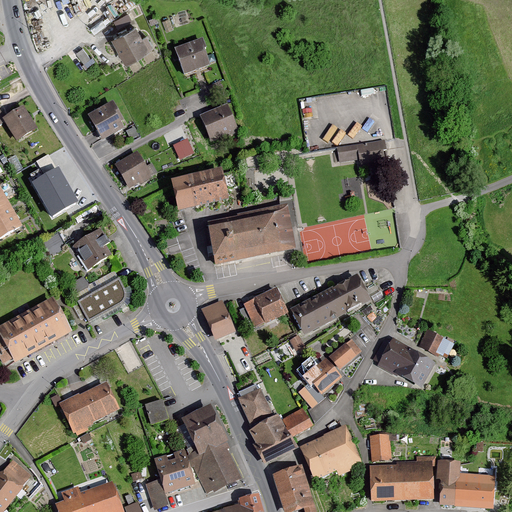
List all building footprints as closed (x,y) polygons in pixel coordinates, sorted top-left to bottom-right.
[(113,41),(126,64),(151,49),(138,26),(113,41)] [(211,68),(201,43),(175,52),(184,78),(211,68)] [(89,120),(104,144),(125,131),(122,126),(126,123),(114,104),(89,120)] [(237,133),(227,108),(199,119),(210,145),(237,133)] [(23,111),(3,123),(17,144),(36,131),(23,111)] [(174,146),(179,160),(193,154),(187,140),(174,146)] [(387,163),(384,144),(337,152),(339,165),(359,162),(360,167),(387,163)] [(152,178),(136,155),(114,169),(130,193),(152,178)] [(39,186),(55,209),(78,193),(62,170),(39,186)] [(191,180),(198,210),(230,203),(222,173),(191,180)] [(198,210),(191,180),(172,185),(179,215),(198,210)] [(0,224),(14,217),(10,210),(6,204),(0,207),(0,224)] [(228,222),(237,264),(298,252),(289,209),(228,222)] [(43,227),(48,235),(65,225),(60,216),(43,227)] [(14,217),(0,224),(0,241),(21,230),(17,223),(14,217)] [(237,264),(228,222),(207,226),(216,269),(237,264)] [(109,246),(99,231),(72,250),(89,274),(112,258),(105,248),(109,246)] [(292,311),(305,338),(371,306),(358,279),(292,311)] [(88,323),(119,307),(123,304),(125,302),(126,299),(125,295),(119,283),(78,304),(88,323)] [(244,308),(254,331),(266,326),(267,327),(289,317),(277,291),(253,302),(254,304),(244,308)] [(54,300),(0,329),(0,363),(3,369),(13,363),(16,367),(73,336),(54,300)] [(215,344),(236,335),(221,304),(201,314),(215,344)] [(446,343),(424,333),(417,349),(438,359),(446,343)] [(289,343),(297,354),(304,350),(296,339),(289,343)] [(421,392),(435,367),(387,341),(373,366),(421,392)] [(361,355),(350,343),(330,360),(341,373),(361,355)] [(312,392),(314,390),(322,399),(343,382),(327,362),(303,382),(312,392)] [(121,413),(107,386),(80,400),(79,397),(62,405),(58,397),(50,401),(56,412),(60,410),(74,437),(121,413)] [(275,420),(259,391),(237,404),(253,432),(275,420)] [(145,409),(152,429),(170,422),(163,403),(145,409)] [(228,446),(211,409),(181,423),(196,454),(187,459),(205,496),(239,480),(224,449),(228,446)] [(281,423),(291,441),(312,429),(302,412),(281,423)] [(278,419),(275,420),(253,432),(248,435),(255,447),(253,448),(262,464),(294,446),(291,441),(281,423),(278,419)] [(324,441),(300,451),(315,484),(338,475),(339,478),(362,468),(345,429),(323,438),(324,441)] [(391,464),(389,438),(369,439),(371,465),(391,464)] [(195,488),(183,453),(153,463),(161,484),(145,489),(153,511),(157,511),(170,507),(167,498),(195,488)] [(434,460),(416,460),(416,464),(396,464),(396,468),(371,468),(371,504),(435,503),(434,460)] [(0,511),(5,511),(31,479),(12,464),(3,475),(0,473),(0,511)] [(461,476),(462,465),(439,464),(438,479),(438,483),(442,483),(441,508),(485,511),(493,511),(495,478),(486,478),(461,476)] [(315,511),(301,469),(272,479),(282,511),(315,511)] [(122,511),(112,485),(81,497),(78,490),(62,497),(65,504),(57,507),(58,511),(122,511)] [(262,511),(258,498),(248,501),(238,504),(239,508),(231,510),(225,511),(262,511)]
